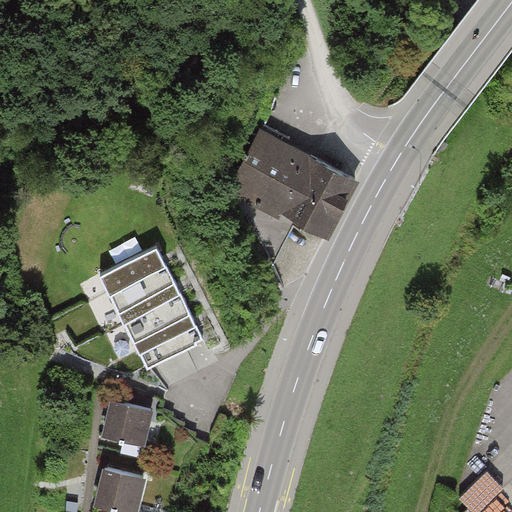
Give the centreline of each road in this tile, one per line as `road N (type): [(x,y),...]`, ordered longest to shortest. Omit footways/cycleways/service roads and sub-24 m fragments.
road 1 (secondary): [(511,4),(399,156),(363,223),(303,364),(261,511)]
road 2 (track): [(381,145),(354,128),(338,102),(302,0)]
